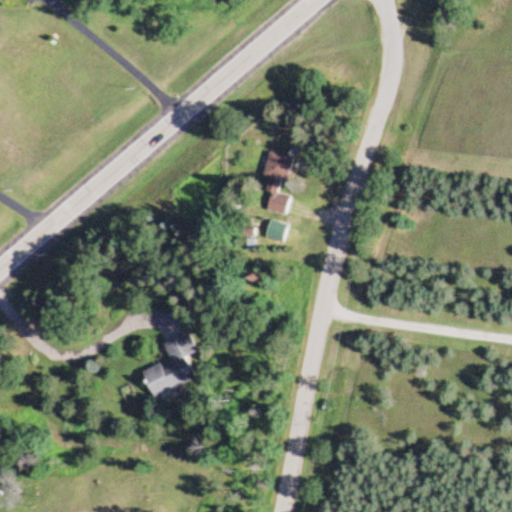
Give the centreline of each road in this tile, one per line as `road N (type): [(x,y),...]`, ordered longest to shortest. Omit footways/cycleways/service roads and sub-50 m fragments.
road 1 (residential): [(284,511),(336,253),(395,58),(386,0)]
road 2 (primary): [(0,268),(316,0)]
